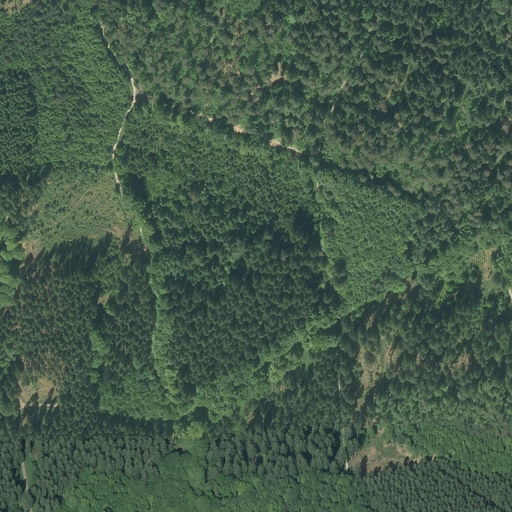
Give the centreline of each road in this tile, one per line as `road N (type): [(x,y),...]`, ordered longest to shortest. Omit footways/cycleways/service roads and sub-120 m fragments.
road 1 (track): [(11,403),(174,417),(511,197)]
road 2 (unknown): [(381,0),(322,122),(315,158),(346,465),(370,511)]
road 3 (track): [(135,92),(114,172),(159,280),(154,343),(199,511)]
road 4 (track): [(135,92),(475,220)]
road 5 (track): [(511,130),(506,0)]
